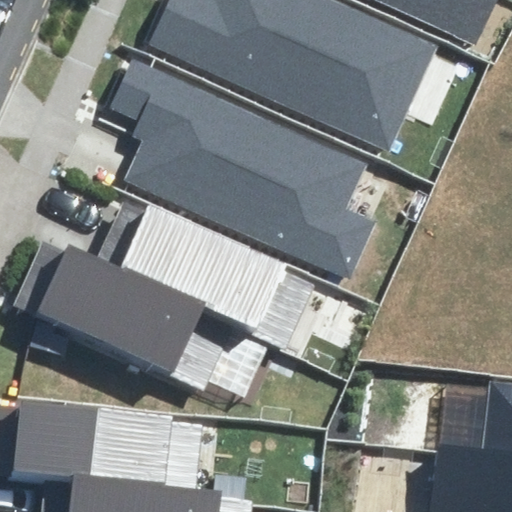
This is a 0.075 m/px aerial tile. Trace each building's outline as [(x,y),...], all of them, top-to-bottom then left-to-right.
[(140,0),(126,37),(375,134),(415,33),(329,0),(140,0)] [(381,0),(472,42),(491,0),(381,0)] [(340,147),(124,52),(95,117),(130,132),(116,162),(350,265),(375,207),(324,184),(340,147)] [(227,318),(286,345),(312,285),(123,202),(97,260),(227,318)] [(197,383),(227,318),(97,260),(41,234),(11,299),(197,383)] [(511,375),(495,373),(485,450),(511,453),(511,375)] [(177,497),(183,411),(0,398),(0,491),(60,496),(59,511),(226,511),(227,501),(177,497)] [(511,511),(511,453),(485,450),(442,445),(434,511),(511,511)]
